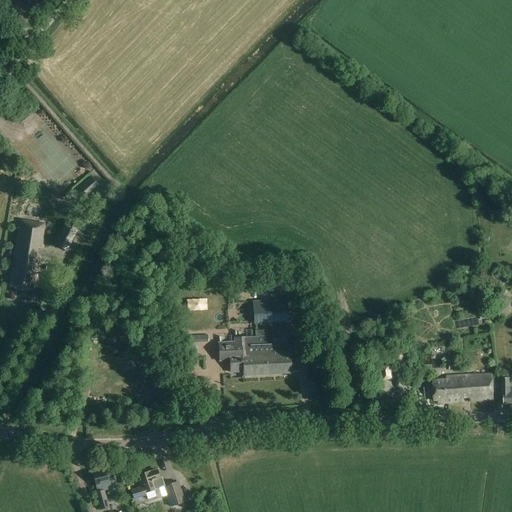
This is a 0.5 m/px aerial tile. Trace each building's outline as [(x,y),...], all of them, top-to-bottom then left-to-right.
[(68,198),(79,183),(67,174),(56,188),(68,198)] [(67,221),(54,246),(66,252),(79,227),(67,221)] [(12,286),(30,289),(30,286),(32,286),(34,276),(35,276),(38,257),(35,256),(36,248),(40,248),(41,241),(43,226),(20,222),(11,272),(12,273),(10,283),(12,283),(12,286)] [(13,234),(17,234),(17,224),(1,224),(1,242),(13,242),(13,234)] [(0,291),(8,292),(14,248),(0,245),(0,291)] [(493,306),(498,313),(511,304),(506,296),(493,306)] [(287,299),(252,301),(253,324),(289,323),(287,299)] [(226,364),(229,364),(229,373),(243,373),(243,376),(290,374),(287,329),(271,330),(271,337),(268,337),(267,330),(255,331),(255,338),(234,339),(234,343),(218,343),(219,361),(226,361),(226,364)] [(377,381),(392,379),(390,366),(375,368),(377,381)] [(493,401),(492,374),(447,376),(447,380),(433,381),(434,401),(437,401),(437,404),(463,403),(463,399),(471,398),(471,402),(493,401)] [(511,389),(510,389),(510,378),(501,378),(501,395),(504,395),(504,405),(511,404),(511,389)] [(119,475),(117,467),(110,469),(109,468),(91,473),(95,485),(97,491),(94,492),(99,509),(107,507),(102,490),(114,487),(112,477),(119,475)] [(139,488),(131,491),(134,500),(146,496),(147,499),(155,496),(153,490),(163,487),(164,487),(161,478),(159,479),(156,471),(147,473),(138,476),(139,481),(137,482),(139,488)] [(163,487),(170,507),(184,502),(177,482),(164,487),(163,487)]
